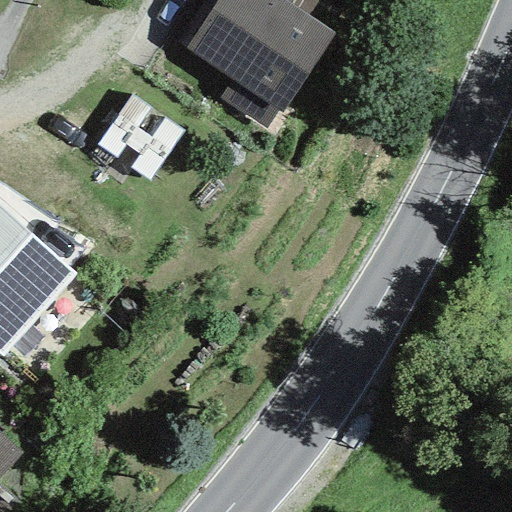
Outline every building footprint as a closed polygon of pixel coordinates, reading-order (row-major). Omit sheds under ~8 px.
[(334,35),(282,0),(218,0),(185,49),(231,80),(218,99),(265,130),(278,111),(281,114),(334,35)] [(135,106),(105,155),(157,187),(187,138),(135,106)] [(75,274),(0,208),(0,354),(2,356),(75,274)] [(0,476),(22,453),(0,432),(0,476)] [(27,511),(0,487),(0,511),(27,511)]
